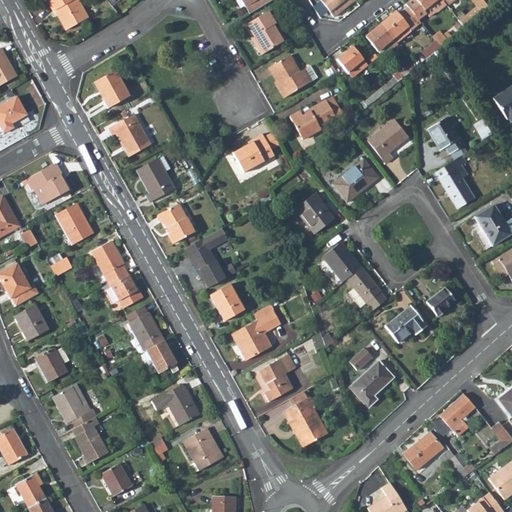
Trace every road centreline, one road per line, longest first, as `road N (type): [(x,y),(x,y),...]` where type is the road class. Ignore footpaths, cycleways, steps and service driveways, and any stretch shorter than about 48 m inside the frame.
road 1 (residential): [(282,496),(75,124)]
road 2 (tertiary): [(503,333),(312,502)]
road 3 (residential): [(448,242),(419,197),(405,193),(363,222),(361,234),(390,273),(404,275)]
road 4 (residential): [(85,511),(2,368)]
road 5 (residential): [(47,74),(159,0)]
